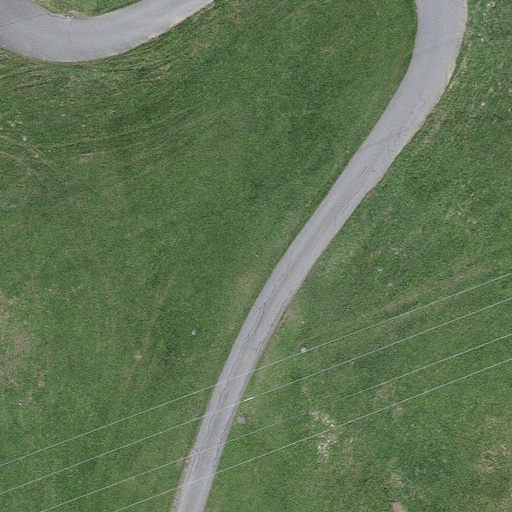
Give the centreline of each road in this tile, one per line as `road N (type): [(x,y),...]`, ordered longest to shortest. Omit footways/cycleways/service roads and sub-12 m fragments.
road 1 (residential): [(201,511),(254,361),(444,69),(448,0)]
road 2 (residential): [(194,0),(134,27),(54,30),(22,0)]
